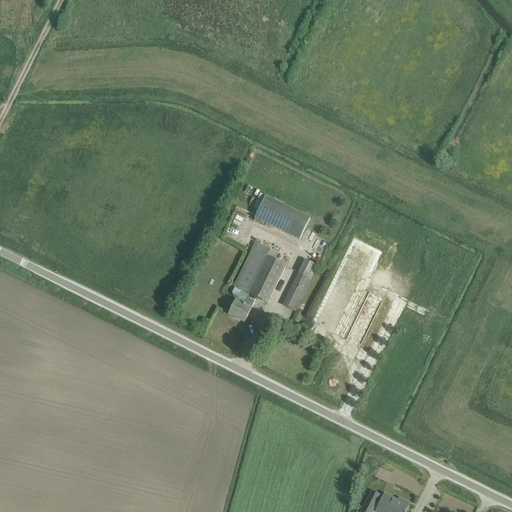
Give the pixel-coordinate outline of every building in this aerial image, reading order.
[(255,219),(300,241),(311,219),(266,197),(255,219)] [(318,245),(314,252),(326,258),(329,250),(318,245)] [(236,302),(229,315),(245,323),(257,298),(268,304),(285,266),(275,261),(266,257),(249,295),(248,296),(248,297),(244,306),(236,302)] [(287,296),(283,305),(295,312),(300,303),(311,279),(299,273),(287,296)] [(358,339),(364,324),(356,321),(349,335),(358,339)] [(372,511),(381,496),(372,491),(361,511),(372,511)] [(404,511),(409,504),(401,500),(400,503),(385,495),(376,511),(404,511)]
